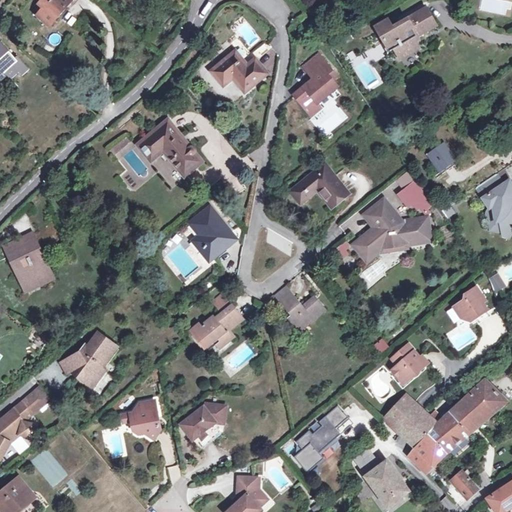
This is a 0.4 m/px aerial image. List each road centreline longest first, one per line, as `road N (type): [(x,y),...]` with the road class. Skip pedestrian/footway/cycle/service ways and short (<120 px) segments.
road 1 (tertiary): [(214,0),(158,74),(0,220)]
road 2 (residential): [(263,0),(279,15),(286,46),(255,215)]
road 3 (residential): [(255,215),(242,276),(253,287),(270,287),(302,264),(305,246),(286,234)]
